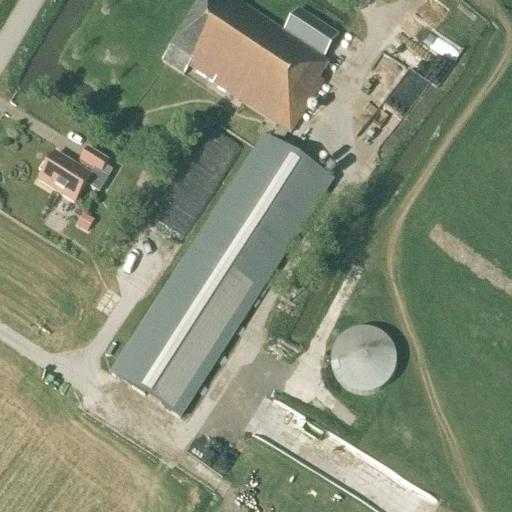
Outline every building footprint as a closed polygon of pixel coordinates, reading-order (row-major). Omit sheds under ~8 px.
[(265,139),(111,377),(178,420),(331,182),(279,148),(287,134),(289,136),(322,84),(319,82),(329,64),(323,60),(337,38),(297,12),(284,35),(230,0),(201,0),(196,9),(195,8),(180,32),(181,33),(169,51),(161,63),(184,77),(190,68),(194,70),(192,73),(279,129),(270,143),(265,139)] [(197,143),(176,183),(210,200),(239,144),(210,129),(201,146),(197,143)] [(77,170),(55,156),(38,184),(74,206),(85,189),(98,196),(112,174),(104,170),(108,164),(87,151),(80,164),(81,164),(77,170)] [(83,216),(76,227),(87,234),(94,222),(83,216)] [(330,367),(331,373),(333,379),(336,384),(341,389),(346,393),(351,395),(357,397),(363,398),(369,397),(374,396),(379,394),(383,390),(387,387),(390,382),(393,376),(395,370),(395,362),(394,355),(391,349),(388,344),(383,339),(377,335),(371,333),(364,332),(357,332),(349,335),(344,338),(338,343),(335,348),(332,353),(330,361),(330,367)] [(367,488),(361,500),(371,504),(377,491),(384,494),(395,472),(369,459),(358,483),(367,488)] [(431,511),(438,496),(404,484),(393,511),(431,511)]
